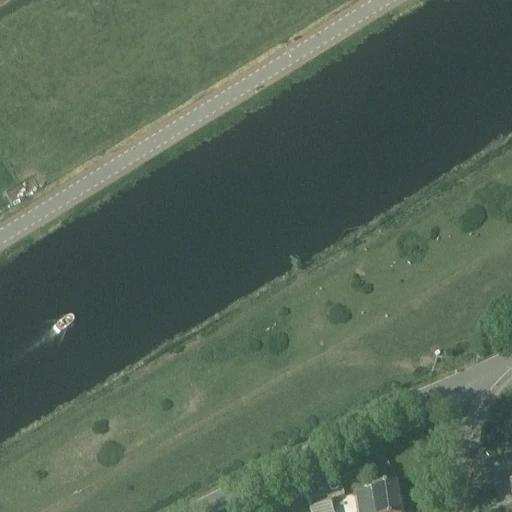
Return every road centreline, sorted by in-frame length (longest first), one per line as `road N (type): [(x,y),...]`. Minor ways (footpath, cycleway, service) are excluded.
road 1 (tertiary): [(0,236),(380,0)]
road 2 (tertiary): [(195,511),(474,373)]
road 3 (track): [(323,357),(474,373)]
road 4 (tertiary): [(457,511),(459,433),(474,373)]
